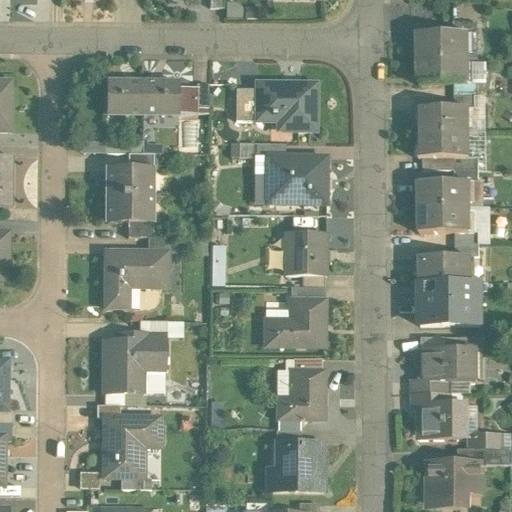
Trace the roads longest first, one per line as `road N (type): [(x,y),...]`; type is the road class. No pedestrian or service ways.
road 1 (residential): [(375,511),(370,40)]
road 2 (residential): [(56,40),(370,40)]
road 3 (residential): [(56,40),(50,326)]
road 4 (residential): [(50,326),(51,511)]
